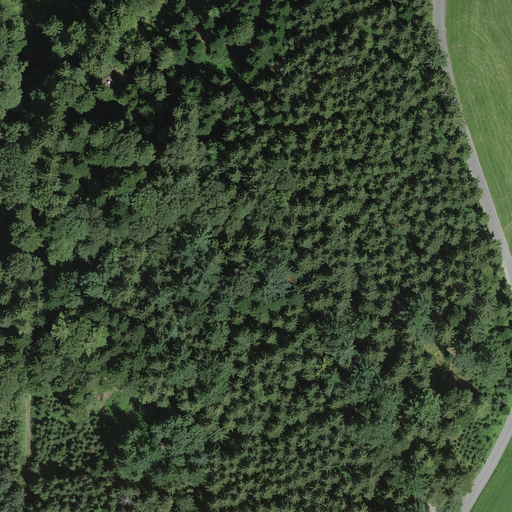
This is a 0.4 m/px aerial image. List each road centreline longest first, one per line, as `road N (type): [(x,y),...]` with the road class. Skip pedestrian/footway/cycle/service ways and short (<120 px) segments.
road 1 (track): [(25,511),(30,351),(44,289),(86,196),(115,172),(152,160),(202,180),(254,228),(332,354),(374,464),(437,511)]
road 2 (unclassified): [(511,280),(447,74),(439,0)]
